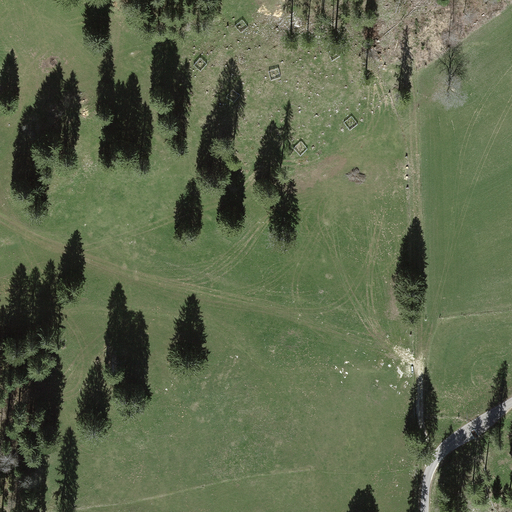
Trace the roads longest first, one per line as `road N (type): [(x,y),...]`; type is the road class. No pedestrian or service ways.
road 1 (track): [(429,468),(424,261)]
road 2 (unclassified): [(511,400),(437,453),(424,511)]
